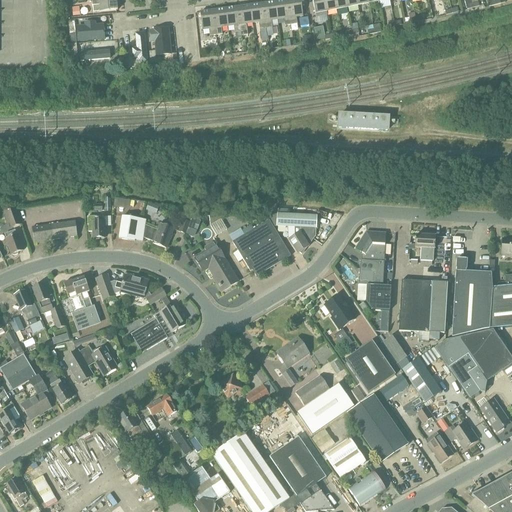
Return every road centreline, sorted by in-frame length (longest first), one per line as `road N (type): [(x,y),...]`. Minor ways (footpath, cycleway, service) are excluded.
road 1 (unclassified): [(221,329),(313,272),(362,212),(511,220)]
road 2 (unclassified): [(221,329),(0,462)]
road 3 (unclassified): [(0,281),(70,259),(135,259),(186,284),(221,329)]
road 4 (unclassified): [(511,448),(398,511)]
